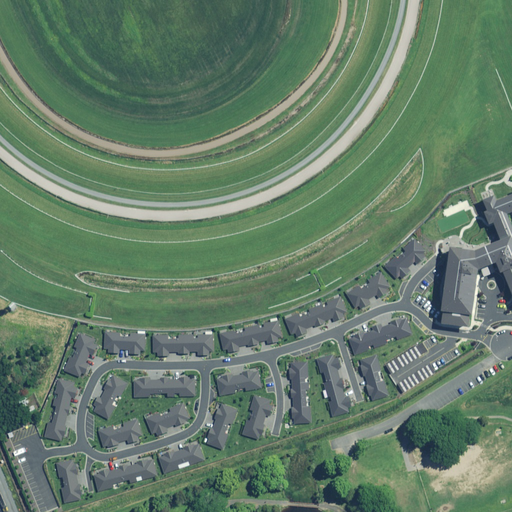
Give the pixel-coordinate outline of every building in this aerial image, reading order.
[(444,252),(436,325),(465,327),(471,275),(478,276),(490,271),(507,312),(511,309),(511,190),(475,206),(491,245),(467,255),(444,252)] [(391,296),(381,278),(347,297),(358,316),(391,296)] [(351,318),(342,298),(287,321),(295,341),(351,318)] [(16,303),(11,308),(14,311),(19,306),(16,303)] [(285,345),(281,322),(225,334),(230,356),(285,345)] [(107,357),(149,357),(150,335),(107,335),(107,357)] [(157,359),(217,359),(217,337),(157,337),(157,359)] [(69,373),(88,382),(104,346),(85,338),(69,373)] [(355,415),(337,358),(316,365),(334,422),(355,415)] [(392,400),(379,359),(364,364),(377,405),(392,400)] [(312,424),(309,364),(292,365),(295,425),(312,424)] [(219,378),(223,398),(269,390),(265,370),(219,378)] [(97,414),(115,424),(136,388),(118,377),(97,414)] [(137,378),(137,400),(200,400),(200,378),(137,378)] [(45,437),(64,443),(81,386),(62,381),(45,437)] [(277,402),(259,397),(247,439),(265,443),(277,402)] [(27,398),(21,402),(25,407),(30,403),(27,398)] [(195,421),(189,405),(151,420),(157,436),(195,421)] [(207,446),(229,454),(244,413),(222,406),(207,446)] [(148,440),(142,421),(103,432),(108,451),(148,440)] [(204,443),(162,455),(168,476),(210,464),(204,443)] [(156,458),(98,474),(104,495),(162,479),(156,458)] [(81,460),(61,463),(68,506),(87,503),(81,460)]
